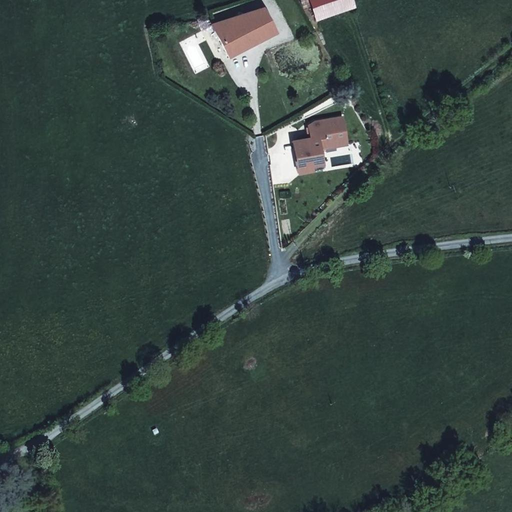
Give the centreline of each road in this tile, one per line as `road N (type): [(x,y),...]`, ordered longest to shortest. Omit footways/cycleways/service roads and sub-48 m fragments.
road 1 (unclassified): [(0,458),(138,378),(279,281),(337,263),(511,238)]
road 2 (unknown): [(270,288),(245,108)]
